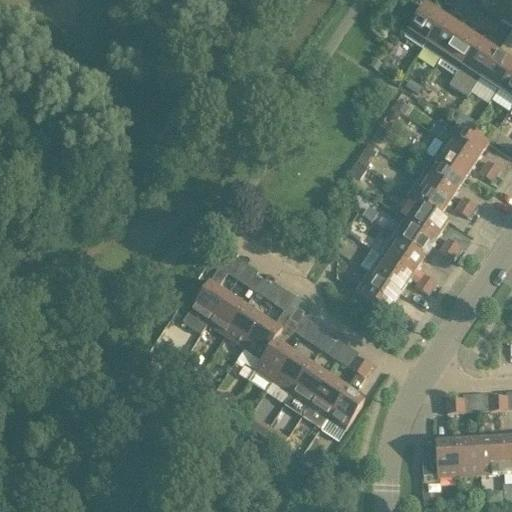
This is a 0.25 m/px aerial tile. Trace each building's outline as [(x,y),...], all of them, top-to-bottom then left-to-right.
[(446,0),(444,4),(450,8),(455,0),(446,0)] [(464,1),(462,0),(455,0),(450,8),(456,12),(464,1)] [(402,39),(403,39),(421,51),(442,20),(423,8),(402,39)] [(480,28),(486,32),(493,20),(487,16),(480,28)] [(460,32),(442,20),(421,51),(440,64),(444,57),(443,57),(460,32)] [(500,24),(493,20),(486,32),(492,36),(500,24)] [(437,68),(454,79),(461,69),(478,44),(460,32),(443,57),(444,57),(440,64),(437,68)] [(466,100),(479,81),(496,56),(478,44),(461,69),(454,79),(448,88),(466,100)] [(479,81),(497,93),(511,70),(511,66),(496,56),(479,81)] [(373,62),(368,69),(376,74),(380,67),(373,62)] [(511,70),(497,93),(511,102),(511,70)] [(417,86),(416,86),(411,93),(417,97),(422,90),(417,86)] [(399,116),(392,111),(386,120),(393,125),(399,116)] [(471,131),(476,123),(459,112),(453,120),(471,131)] [(443,145),(475,165),(487,147),(455,126),(443,145)] [(380,129),(373,139),(382,145),(388,135),(380,129)] [(431,163),(437,167),(463,184),(475,165),(443,145),(431,163)] [(356,165),(365,171),(372,162),(363,155),(356,165)] [(431,163),(419,181),(450,202),(463,184),(437,167),(431,163)] [(483,171),(495,179),(499,172),(488,164),(483,171)] [(349,176),(358,182),(365,171),(356,165),(349,176)] [(495,179),(483,171),(480,176),(491,184),(495,179)] [(406,199),(415,205),(421,209),(421,208),(439,220),(439,219),(450,202),(419,181),(406,199)] [(459,207),(471,215),(476,208),(464,200),(459,207)] [(415,205),(403,222),(435,243),(447,225),(439,219),(439,220),(421,208),(421,209),(415,205)] [(471,215),(459,207),(456,212),(468,220),(471,215)] [(358,216),(368,224),(374,216),(363,209),(358,216)] [(403,222),(391,240),(423,261),(435,243),(403,222)] [(391,240),(379,258),(411,279),(423,261),(391,240)] [(443,249),(455,257),(460,249),(448,242),(443,249)] [(455,257),(443,249),(440,254),(452,261),(455,257)] [(238,257),(230,252),(226,259),(218,271),(226,276),(233,264),(238,257)] [(371,252),(359,270),(367,276),(399,297),(411,279),(379,258),(371,252)] [(367,276),(355,294),(387,315),(395,321),(399,314),(400,314),(399,310),(393,306),(399,297),(367,276)] [(419,284),(431,292),(436,285),(424,278),(419,284)] [(255,295),(262,284),(255,279),(247,290),(255,295)] [(270,288),(262,284),(255,295),(262,300),(270,288)] [(431,292),(419,284),(416,290),(428,297),(431,292)] [(189,316),(181,327),(199,339),(206,328),(226,298),(218,292),(208,286),(188,316),(189,316)] [(206,328),(224,340),(244,310),(226,298),(206,328)] [(293,316),(296,311),(296,310),(300,303),(293,299),(285,311),(293,315),(293,316)] [(242,352),(262,322),(244,310),(224,340),(241,351),(242,352)] [(302,318),(303,315),(296,311),(293,316),(293,315),(289,322),(296,327),(302,318)] [(399,314),(395,321),(407,328),(411,322),(399,314)] [(242,352),(241,351),(236,358),(239,360),(237,363),(253,373),(260,363),(261,364),(274,344),(281,334),(262,322),(242,352)] [(320,353),(327,341),(320,337),(312,349),(320,353)] [(334,346),(327,341),(320,353),(327,358),(334,346)] [(253,373),(247,384),(265,396),(272,386),(292,355),(274,344),(261,364),(260,363),(253,373)] [(292,355),(272,386),(290,398),(310,367),(292,355)] [(349,372),(356,377),(364,365),(356,360),(349,372)] [(364,404),(355,398),(365,383),(363,381),(371,370),(364,365),(356,377),(346,391),(319,431),(321,432),(320,433),(337,444),(364,404)] [(283,408),(301,419),(328,379),(310,367),(290,398),(283,408)] [(319,431),(346,391),(328,379),(301,419),(319,431)] [(489,415),(498,414),(497,400),(489,401),(489,415)] [(506,400),(497,400),(498,414),(506,414),(506,400)] [(454,403),(455,417),(463,417),(462,402),(454,403)] [(446,418),(455,417),(454,403),(445,404),(446,418)] [(280,437),(273,448),(280,452),(287,441),(280,437)] [(511,441),(499,442),(501,478),(511,477),(511,441)] [(499,442),(478,443),(480,479),(501,478),(499,442)] [(478,443),(456,444),(458,480),(480,479),(478,443)] [(436,482),(458,480),(456,444),(434,446),(435,456),(424,457),(421,463),(422,479),(436,479),(436,482)] [(459,506),(458,495),(445,495),(446,506),(459,506)] [(438,507),(437,496),(422,496),(423,507),(438,507)]
